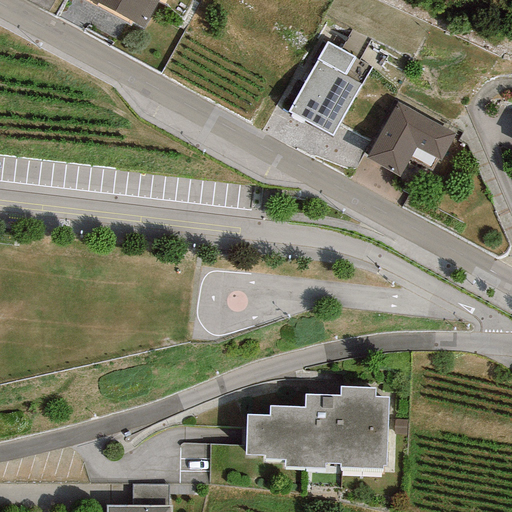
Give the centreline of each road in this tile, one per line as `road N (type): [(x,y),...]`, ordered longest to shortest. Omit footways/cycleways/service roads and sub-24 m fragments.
road 1 (tertiary): [(0,7),(511,287)]
road 2 (unclassified): [(511,350),(392,343),(306,359),(0,453)]
